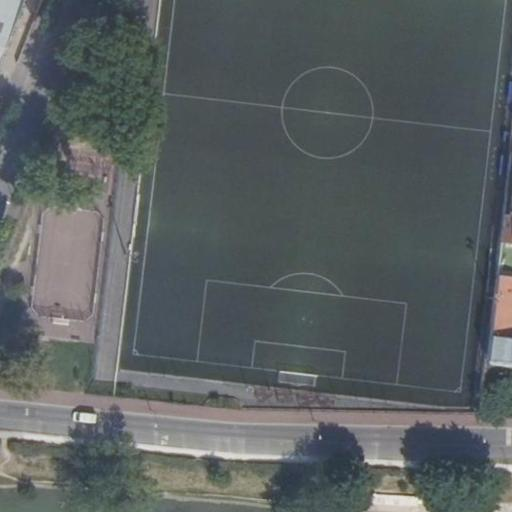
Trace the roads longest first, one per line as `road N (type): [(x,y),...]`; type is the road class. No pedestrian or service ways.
road 1 (tertiary): [(511,437),(242,436),(0,410)]
road 2 (residential): [(0,192),(76,0)]
